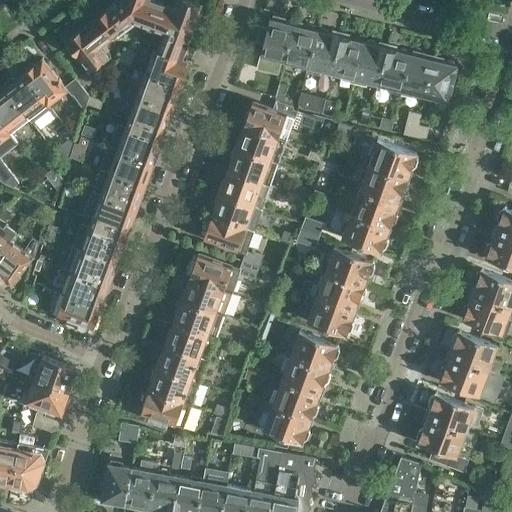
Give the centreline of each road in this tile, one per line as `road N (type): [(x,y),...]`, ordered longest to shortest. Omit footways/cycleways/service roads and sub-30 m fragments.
road 1 (residential): [(347,511),(511,40)]
road 2 (residential): [(107,357),(244,0)]
road 3 (residential): [(346,0),(511,40)]
